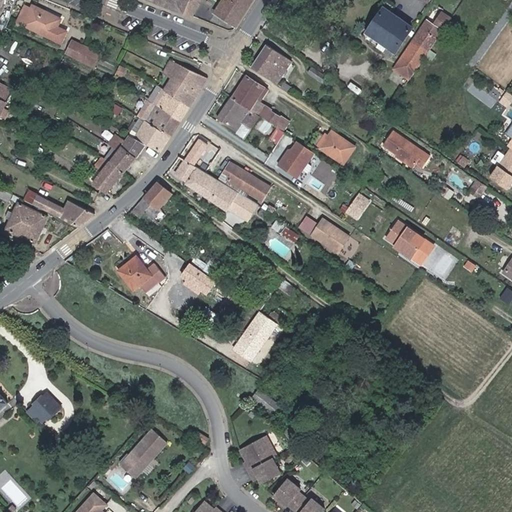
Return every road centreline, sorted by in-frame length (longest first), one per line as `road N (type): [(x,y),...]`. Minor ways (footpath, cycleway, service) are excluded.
road 1 (residential): [(26,279),(72,328),(160,359),(203,386),(226,481),(259,511)]
road 2 (secondary): [(26,279),(151,176),(236,52)]
road 3 (unknown): [(327,211),(215,147),(180,138)]
road 4 (residential): [(236,52),(105,0)]
road 5 (unknown): [(262,11),(328,61),(362,68),(382,58)]
